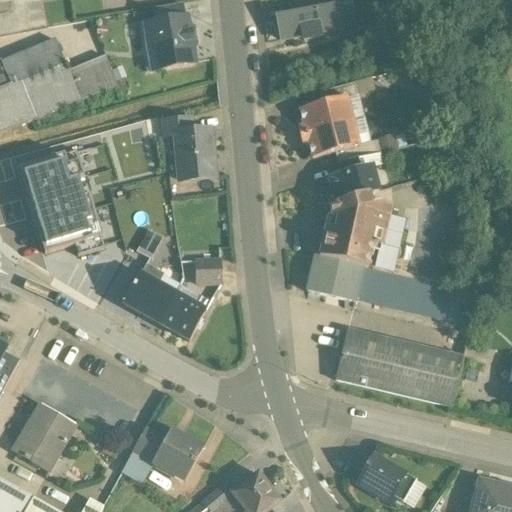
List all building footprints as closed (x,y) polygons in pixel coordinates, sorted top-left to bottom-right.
[(324,0),(321,0),(289,6),(292,18),(326,11),(324,0)] [(180,6),(154,11),(156,25),(182,20),(180,6)] [(292,18),(276,21),(281,43),(302,39),(303,43),(319,40),(318,36),(339,32),(339,29),(336,12),(335,10),(326,11),(292,18)] [(347,10),(336,12),(339,29),(350,27),(352,23),(350,12),(347,10)] [(156,25),(144,27),(148,48),(154,46),(158,69),(151,70),(152,73),(194,65),(191,48),(194,47),(191,30),(188,31),(186,20),(182,20),(156,25)] [(54,42),(10,59),(22,89),(36,121),(80,103),(68,74),(69,73),(66,65),(65,66),(54,42)] [(105,58),(69,73),(68,74),(80,103),(117,88),(105,58)] [(353,86),(318,95),(321,107),(346,101),(346,102),(357,99),(353,86)] [(10,87),(0,91),(0,134),(36,121),(22,89),(12,93),(10,87)] [(321,107),(298,113),(303,130),(297,131),(299,139),(352,125),(346,102),(346,101),(321,107)] [(368,140),(399,132),(395,117),(364,124),(368,140)] [(190,121),(160,124),(162,140),(176,138),(176,136),(192,135),(192,134),(190,121)] [(352,125),(299,139),(301,147),(307,146),(311,162),(334,156),(359,149),(358,148),(352,125)] [(208,133),(192,134),(192,135),(176,136),(176,138),(181,184),(212,181),(208,133)] [(359,149),(334,156),(338,167),(355,163),(356,164),(380,157),(376,144),(358,148),(359,149)] [(18,169),(45,257),(75,248),(101,240),(102,240),(75,152),(18,169)] [(338,167),(331,169),(334,181),(358,174),(356,164),(355,163),(338,167)] [(334,181),(327,183),(331,195),(327,201),(322,202),(325,209),(372,197),(373,197),(371,189),(375,184),(371,171),(334,181)] [(372,197),(328,208),(331,220),(327,221),(318,260),(363,271),(368,272),(373,249),(376,249),(376,247),(382,248),(391,209),(380,207),(375,208),(372,197)] [(148,231),(138,249),(152,256),(161,237),(148,231)] [(101,240),(75,248),(78,258),(104,250),(101,240)] [(152,256),(146,267),(163,276),(169,266),(152,256)] [(318,260),(316,260),(308,293),(355,304),(356,298),(363,271),(318,260)] [(190,262),(180,263),(182,285),(193,284),(190,262)] [(222,264),(195,265),(197,286),(223,285),(222,264)] [(163,276),(146,267),(141,276),(158,286),(163,276)] [(476,297),(368,272),(363,271),(356,298),(470,326),(476,297)] [(158,286),(141,276),(124,307),(160,327),(177,296),(158,286)] [(182,288),(177,296),(197,307),(202,299),(182,288)] [(197,307),(177,296),(160,327),(189,343),(206,313),(197,307)] [(211,304),(202,299),(197,307),(206,313),(211,304)] [(462,360),(350,333),(338,382),(450,409),(462,360)] [(4,356),(0,362),(0,396),(18,363),(4,356)] [(75,428),(40,407),(13,453),(47,474),(75,428)] [(152,466),(164,443),(144,432),(123,473),(143,483),(152,466)] [(168,435),(168,436),(164,443),(152,466),(187,484),(203,453),(168,435)] [(405,476),(374,458),(357,486),(388,505),(392,498),(403,505),(415,483),(405,477),(405,476)] [(269,511),(279,505),(257,477),(231,497),(241,510),(242,511),(269,511)] [(25,511),(32,501),(0,483),(0,511),(25,511)] [(423,488),(415,483),(403,505),(411,509),(423,488)] [(511,503),(511,492),(480,484),(472,511),(511,511),(511,509),(511,503)] [(211,511),(230,497),(222,488),(198,506),(202,511),(211,511)] [(84,511),(51,511),(32,501),(25,511),(101,511),(88,505),(84,511)] [(431,511),(435,506),(427,501),(420,511),(431,511)]
